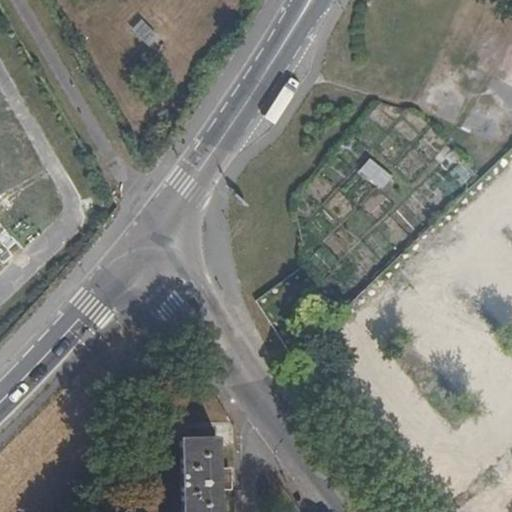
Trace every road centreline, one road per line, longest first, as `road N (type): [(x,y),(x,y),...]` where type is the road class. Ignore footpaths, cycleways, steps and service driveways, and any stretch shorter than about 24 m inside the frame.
road 1 (residential): [(281,426),(146,245)]
road 2 (primary): [(146,245),(0,403)]
road 3 (primary): [(251,92),(146,245)]
